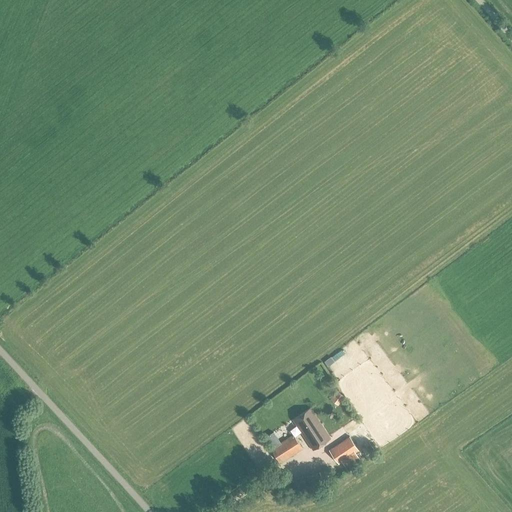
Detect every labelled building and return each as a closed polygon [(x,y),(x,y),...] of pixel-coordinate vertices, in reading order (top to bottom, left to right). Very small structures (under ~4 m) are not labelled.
[(339,406),(345,397),(337,391),(330,399),(339,406)] [(314,450),(331,439),(310,409),(293,420),(314,450)] [(281,464),(303,450),(293,435),(270,449),(281,464)] [(339,463),(359,450),(350,437),(330,449),(339,463)] [(316,471),(317,480),(329,478),(327,469),(316,471)]
